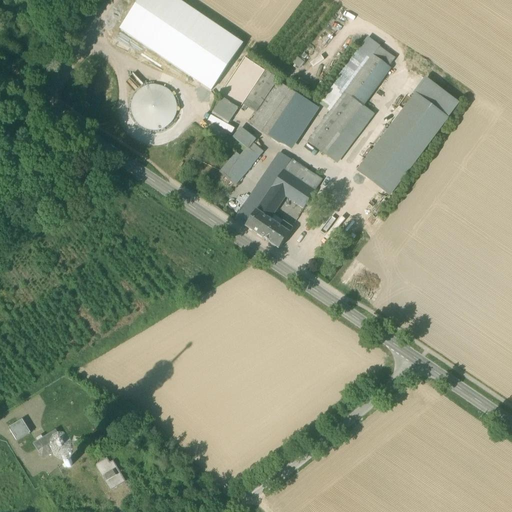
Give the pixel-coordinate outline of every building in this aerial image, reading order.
[(242,45),(175,0),(141,0),(121,30),(211,91),(242,45)] [(319,104),(331,112),(379,48),(367,39),(358,52),(319,104)] [(134,48),(132,52),(154,66),(157,62),(134,48)] [(308,143),(326,156),(363,107),(390,70),(388,68),(394,59),(379,48),(331,112),(308,143)] [(248,61),(223,99),(238,109),(263,71),(248,61)] [(245,104),(257,112),(278,81),(266,73),(245,104)] [(318,76),(314,85),(318,87),(323,78),(318,76)] [(427,81),(415,97),(447,121),(459,105),(427,81)] [(250,125),(259,131),(288,89),(279,83),(250,125)] [(145,129),(153,131),(162,130),(169,125),(175,118),(177,109),(175,101),(171,93),(164,88),(155,86),(146,87),(139,92),(133,99),(131,107),(133,116),(137,124),(145,129)] [(259,131),(276,143),(305,101),(288,89),(259,131)] [(393,193),(447,121),(415,97),(360,169),(393,193)] [(228,125),(238,109),(223,99),(212,115),(228,125)] [(317,109),(305,101),(276,143),(290,149),(317,109)] [(374,115),(363,107),(326,156),(337,164),(374,115)] [(233,138),(247,149),(248,149),(253,144),(256,140),(241,128),(233,138)] [(253,144),(248,149),(259,157),(263,152),(253,144)] [(235,185),(259,157),(248,149),(247,149),(240,157),(237,154),(221,172),(235,185)] [(280,177),(272,188),(286,197),(304,210),(315,193),(314,191),(321,180),(281,154),(269,170),(280,177)] [(280,177),(269,170),(258,188),(268,194),(272,188),(280,177)] [(246,227),(257,212),(268,194),(258,188),(236,221),(246,227)] [(272,188),(268,194),(257,212),(270,221),(273,215),(286,197),(272,188)] [(246,228),(279,250),(280,249),(290,234),(293,229),(283,222),(279,227),(270,221),(257,212),(246,227),(246,228)] [(283,222),(273,215),(270,221),(279,227),(283,222)] [(376,249),(385,255),(390,248),(394,242),(385,236),(376,249)] [(401,255),(390,248),(385,255),(373,272),(390,284),(396,275),(400,278),(407,269),(403,266),(405,263),(399,258),(401,255)] [(9,429),(18,442),(31,434),(22,420),(9,429)] [(35,445),(44,459),(64,446),(56,432),(35,445)] [(65,468),(67,467),(69,467),(71,467),(72,465),(73,463),(72,461),(71,460),(69,459),(68,459),(66,461),(65,464),(63,465),(65,468)] [(95,467),(108,491),(120,485),(108,461),(95,467)]
